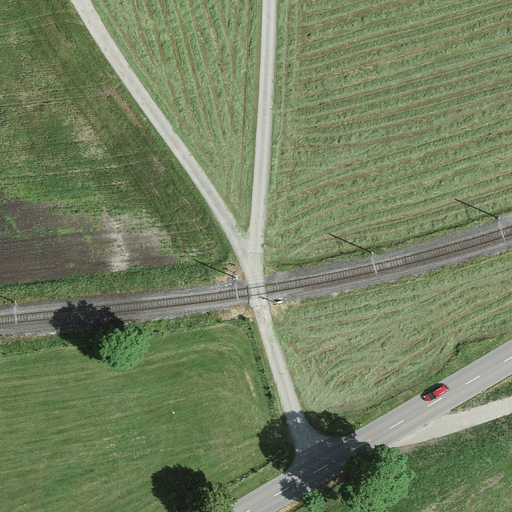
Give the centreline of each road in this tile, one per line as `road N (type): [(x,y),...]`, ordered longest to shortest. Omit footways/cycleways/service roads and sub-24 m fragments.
road 1 (unclassified): [(267,0),(251,263),(315,475)]
road 2 (track): [(251,263),(98,0)]
road 3 (tertiary): [(315,475),(511,361)]
